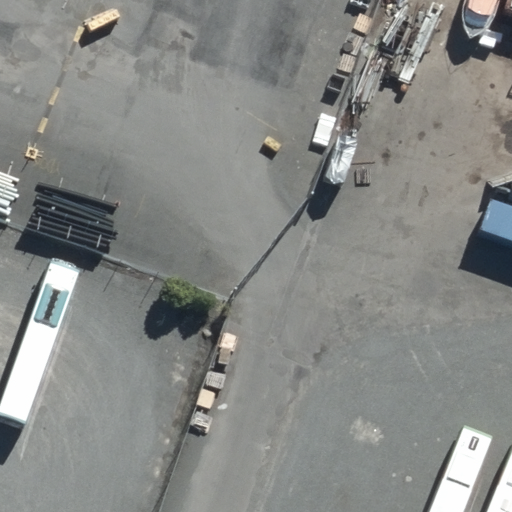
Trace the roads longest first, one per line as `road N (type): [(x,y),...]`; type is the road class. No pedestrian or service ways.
road 1 (unknown): [(182,511),(236,363),(244,301),(220,214),(183,164)]
road 2 (unknown): [(183,164),(85,87),(0,34)]
road 3 (unknown): [(237,0),(183,164)]
